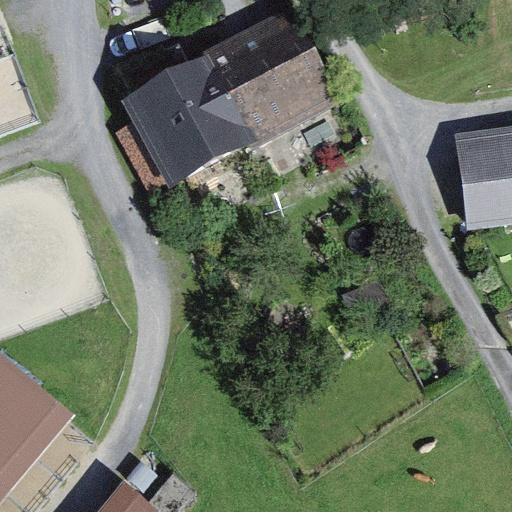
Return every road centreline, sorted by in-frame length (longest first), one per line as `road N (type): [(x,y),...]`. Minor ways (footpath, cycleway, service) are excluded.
road 1 (track): [(87,0),(87,106),(145,263),(154,316),(143,388),(121,440),(67,511)]
road 2 (track): [(511,391),(390,129)]
road 3 (track): [(390,129),(311,0)]
road 4 (track): [(390,129),(511,114)]
